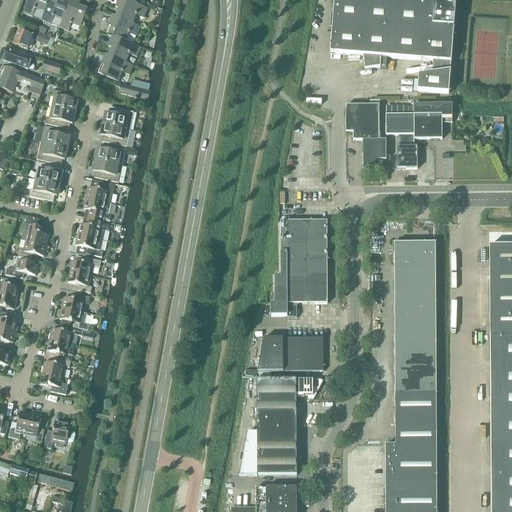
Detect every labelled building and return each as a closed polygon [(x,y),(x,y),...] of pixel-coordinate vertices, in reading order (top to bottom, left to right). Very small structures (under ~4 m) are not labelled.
[(44,13),(49,0),(28,0),(23,13),(33,17),(35,10),(44,13)] [(49,0),(44,13),(41,21),(50,24),(53,17),(62,21),(70,3),(62,0),(49,0)] [(81,28),(88,10),(79,7),(80,4),(71,0),(70,3),(62,21),(60,28),(69,31),(72,24),(81,28)] [(114,17),(132,24),(136,15),(143,18),(147,9),(125,0),(118,0),(116,7),(118,8),(114,17)] [(418,75),(417,90),(448,92),(455,0),(333,0),(330,54),(363,56),(364,70),(380,68),(380,66),(385,67),(386,57),(432,60),(434,73),(418,75)] [(107,35),(112,37),(125,43),(128,33),(136,36),(140,27),(132,24),(114,17),(112,16),(108,25),(110,26),(107,35)] [(27,50),(33,37),(19,31),(14,44),(27,50)] [(56,42),(39,35),(36,42),(52,49),(56,42)] [(125,43),(112,37),(108,47),(111,48),(107,56),(126,63),(129,55),(136,57),(140,49),(125,43)] [(28,69),(31,59),(7,50),(3,61),(28,69)] [(126,63),(107,56),(105,55),(101,65),(104,66),(101,75),(119,82),(122,73),(129,76),(133,66),(126,63)] [(58,76),(61,68),(44,63),(41,72),(58,76)] [(30,92),(40,96),(45,83),(5,68),(2,76),(4,76),(0,86),(0,88),(12,93),(17,81),(20,83),(21,81),(32,85),(30,92)] [(119,95),(147,103),(150,93),(122,85),(119,95)] [(53,109),(74,114),(76,104),(75,104),(76,96),(52,91),(51,98),(55,98),(53,109)] [(413,140),(441,140),(442,140),(441,124),(452,124),(451,105),(413,106),(413,109),(413,136),(413,140)] [(345,133),(353,133),(353,141),(362,141),(362,170),(379,170),(379,161),(386,161),(386,141),(379,141),(379,106),(345,106),(345,133)] [(134,113),(110,108),(108,116),(105,115),(103,125),(130,131),(134,113)] [(74,114),(53,109),(50,120),(46,119),(45,125),(69,131),(70,126),(71,126),(74,114)] [(386,109),(386,116),(386,136),(398,136),(398,148),(413,148),(413,140),(413,136),(413,109),(386,109)] [(130,131),(103,125),(100,137),(103,138),(102,143),(126,148),(130,131)] [(41,144),(45,146),(66,150),(68,140),(67,140),(69,133),(44,127),(41,144)] [(45,146),(41,144),(37,162),(61,167),(62,162),(64,162),(66,150),(45,146)] [(463,148),(463,144),(453,144),(453,154),(468,154),(468,148),(463,148)] [(126,150),(102,145),(100,152),(97,151),(95,161),(122,167),(126,150)] [(413,148),(398,148),(396,148),(396,169),(417,169),(416,148),(413,148)] [(122,167),(95,161),(92,173),(96,174),(95,179),(119,184),(122,167)] [(34,181),(35,181),(59,186),(61,176),(59,175),(60,170),(36,165),(35,171),(36,171),(34,181)] [(59,186),(35,181),(34,181),(32,193),(30,192),(29,199),(53,204),(54,198),(56,198),(59,186)] [(114,186),(101,184),(100,192),(88,190),(85,201),(105,205),(105,204),(110,205),(114,186)] [(105,205),(85,201),(83,211),(95,214),(94,219),(109,223),(110,216),(103,215),(105,205)] [(270,317),(287,317),(287,318),(297,318),(297,304),(327,304),(327,222),(280,222),(280,253),(280,277),(275,277),(275,304),(270,304),(270,317)] [(78,237),(102,242),(104,232),(107,233),(109,227),(93,223),(92,229),(80,226),(78,237)] [(22,242),(25,243),(25,244),(46,248),(48,237),(36,235),(38,228),(25,226),(22,242)] [(103,253),(100,252),(102,242),(78,237),(75,248),(78,248),(76,256),(86,258),(86,256),(101,259),(103,253)] [(46,248),(25,244),(23,253),(19,253),(18,259),(31,261),(32,256),(44,258),(46,248)] [(436,511),(435,244),(412,245),(394,245),(395,446),(385,446),(385,511),(436,511)] [(511,511),(511,246),(489,247),(490,511),(511,511)] [(70,274),(89,278),(92,268),(99,269),(100,263),(85,260),(84,266),(72,263),(70,274)] [(35,277),(37,266),(17,262),(16,268),(12,268),(11,272),(6,270),(5,276),(23,280),(24,275),(35,277)] [(89,278),(70,274),(68,284),(79,287),(78,292),(90,295),(91,289),(87,288),(89,278)] [(0,296),(16,300),(18,289),(11,288),(12,282),(0,279),(0,296)] [(16,300),(0,296),(0,314),(1,315),(3,308),(14,311),(16,300)] [(62,310),(82,314),(84,304),(88,305),(89,299),(77,296),(76,302),(64,299),(62,310)] [(86,316),(82,315),(82,314),(62,310),(60,320),(72,323),(71,329),(83,332),(83,331),(88,332),(89,326),(84,325),(86,316)] [(0,331),(15,334),(17,323),(0,320),(1,315),(0,314),(0,331)] [(83,332),(71,329),(70,335),(52,331),(50,342),(74,347),(75,346),(79,347),(83,332)] [(0,346),(1,342),(13,345),(15,334),(0,331),(0,346)] [(323,372),(323,371),(323,339),(257,339),(258,372),(323,372)] [(74,347),(50,342),(47,352),(59,355),(58,361),(71,363),(74,347)] [(0,365),(8,367),(10,356),(0,353),(0,365)] [(71,363),(58,361),(57,365),(45,363),(43,374),(63,379),(65,368),(69,369),(71,363)] [(63,379),(43,374),(40,385),(52,387),(51,393),(66,396),(68,386),(61,384),(63,379)] [(296,428),(296,398),(296,380),(256,380),(257,429),(296,428)] [(320,380),(296,380),(296,398),(304,398),(304,397),(307,397),(307,401),(313,401),(323,381),(320,380)] [(0,408),(0,429),(1,430),(0,433),(0,434),(6,435),(9,423),(3,422),(5,410),(0,408)] [(26,436),(31,415),(20,413),(18,424),(12,423),(9,438),(19,441),(21,434),(26,436)] [(31,415),(26,436),(36,438),(35,442),(42,443),(44,431),(38,430),(41,417),(31,415)] [(66,445),(66,443),(71,444),(74,443),(76,435),(74,432),(69,431),(70,426),(55,423),(53,433),(48,431),(44,448),(51,450),(53,442),(66,445)] [(238,476),(280,476),(297,476),(296,428),(257,429),(257,434),(246,434),(238,476)] [(0,464),(0,475),(8,478),(11,468),(0,464)] [(37,484),(39,476),(13,469),(11,478),(37,484)] [(42,487),(74,495),(77,485),(44,478),(42,487)] [(32,485),(26,505),(32,507),(38,487),(32,485)] [(296,511),(296,489),(280,489),(256,489),(256,510),(231,510),(230,511),(296,511)]
